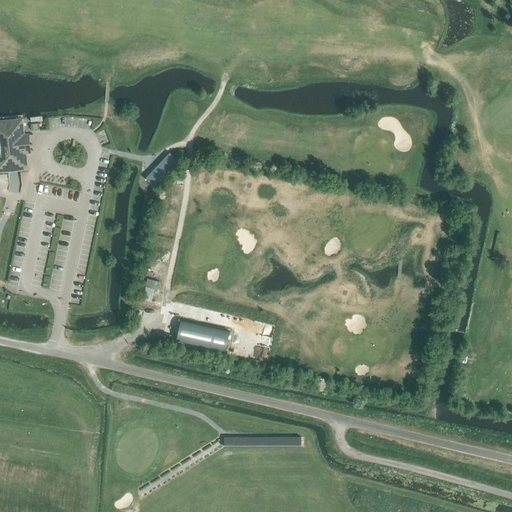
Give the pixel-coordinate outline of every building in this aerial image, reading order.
[(0,170),(25,168),(24,154),(27,154),(25,135),(22,135),(21,121),(0,123),(0,170)] [(102,153),(97,177),(106,179),(111,155),(102,153)] [(178,161),(169,153),(153,171),(162,179),(178,161)] [(230,332),(180,321),(175,341),(225,352),(230,332)] [(224,438),(224,447),(301,446),(301,437),(224,438)]
